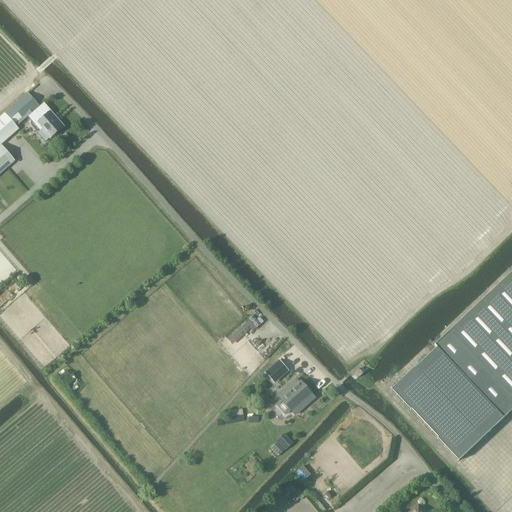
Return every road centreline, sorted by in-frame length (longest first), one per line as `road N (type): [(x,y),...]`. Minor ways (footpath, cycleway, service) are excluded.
road 1 (track): [(146,511),(0,338)]
road 2 (track): [(0,104),(120,0)]
